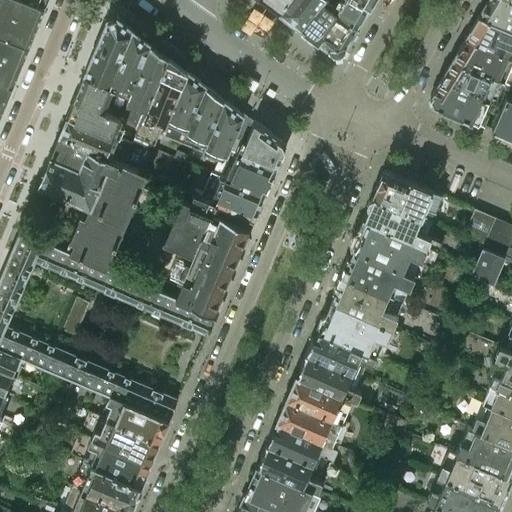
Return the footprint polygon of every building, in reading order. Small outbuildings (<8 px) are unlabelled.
[(0,0),(0,31),(27,42),(43,4),(33,0),(0,0)] [(266,0),(278,8),(283,0),(266,0)] [(283,0),(278,8),(299,24),(317,0),(283,0)] [(337,4),(330,0),(317,0),(299,24),(332,50),(341,48),(356,23),(338,10),(337,4)] [(340,0),(337,4),(338,10),(356,23),(369,0),(340,0)] [(511,0),(486,0),(478,13),(511,27),(511,0)] [(511,27),(478,13),(466,34),(511,54),(511,27)] [(131,26),(115,14),(107,16),(83,75),(106,85),(131,26)] [(126,95),(149,40),(131,26),(106,85),(105,87),(126,95)] [(0,74),(12,80),(27,42),(0,31),(0,74)] [(511,54),(466,34),(453,56),(502,77),(509,80),(511,73),(511,54)] [(167,53),(149,40),(126,95),(124,100),(144,108),(167,53)] [(165,117),(185,68),(167,53),(144,108),(136,126),(133,135),(154,144),(165,117)] [(453,56),(440,77),(491,100),(502,77),(453,56)] [(205,82),(185,68),(165,117),(186,126),(205,82)] [(0,108),(12,80),(0,74),(0,108)] [(124,100),(126,95),(105,87),(106,85),(83,75),(66,116),(112,136),(120,115),(124,121),(136,126),(144,108),(124,100)] [(430,95),(432,102),(481,123),(491,100),(440,77),(430,95)] [(223,96),(205,82),(186,126),(183,134),(203,143),(223,96)] [(511,95),(506,93),(491,127),(511,136),(511,95)] [(243,141),(253,119),(223,96),(203,143),(203,145),(210,148),(209,152),(218,156),(225,154),(232,137),(241,140),(243,141)] [(112,136),(66,116),(58,136),(71,141),(86,148),(123,164),(132,141),(120,136),(119,139),(112,136)] [(282,141),(253,119),(243,141),(241,140),(235,153),(239,154),(275,169),(284,148),(282,141)] [(106,266),(146,174),(123,164),(86,148),(84,155),(68,149),(71,141),(58,136),(37,185),(88,206),(84,216),(80,215),(68,239),(73,241),(69,250),(78,254),(97,262),(106,266)] [(177,148),(173,156),(184,160),(187,153),(177,148)] [(263,196),(275,169),(239,154),(232,170),(228,168),(225,177),(224,179),(263,196)] [(442,193),(426,186),(389,170),(384,170),(381,173),(372,194),(419,214),(422,206),(435,211),(442,193)] [(253,220),(263,196),(224,179),(225,177),(210,171),(200,197),(253,220)] [(214,312),(253,220),(200,197),(194,194),(192,194),(188,203),(181,200),(163,243),(192,256),(189,263),(185,262),(178,280),(181,281),(174,296),(191,303),(214,312)] [(366,219),(426,244),(438,249),(443,239),(426,232),(431,219),(419,214),(372,194),(363,216),(367,218),(366,219)] [(309,235),(319,213),(319,212),(319,211),(318,210),(317,209),(316,209),(315,209),(314,210),(313,212),(306,209),(306,207),(307,206),(306,206),(306,205),(305,204),(304,204),(303,204),(302,204),(302,205),(292,228),(297,230),(296,232),(303,235),(304,233),(309,235)] [(483,211),(472,206),(461,231),(472,235),(483,211)] [(493,215),(483,211),(472,235),(482,240),(493,215)] [(490,248),(503,219),(493,215),(482,240),(481,244),(490,248)] [(355,246),(354,248),(403,270),(410,253),(420,257),(426,244),(366,219),(360,231),(355,233),(352,241),(355,246)] [(511,247),(505,245),(511,229),(511,223),(503,219),(490,248),(511,258),(511,247)] [(31,258),(39,238),(38,237),(19,229),(11,249),(1,271),(22,280),(31,258)] [(59,246),(39,238),(31,258),(50,266),(59,246)] [(511,258),(490,248),(481,244),(469,271),(490,280),(500,259),(511,264),(511,258)] [(69,250),(59,246),(50,266),(68,274),(78,254),(69,250)] [(346,254),(339,272),(387,292),(393,279),(408,285),(413,274),(403,270),(354,248),(350,256),(346,254)] [(97,262),(78,254),(68,274),(88,282),(97,262)] [(106,266),(97,262),(88,282),(107,291),(115,270),(106,266)] [(124,262),(120,272),(134,278),(153,287),(160,290),(163,281),(145,274),(147,270),(124,262)] [(134,278),(120,272),(115,270),(107,291),(126,298),(134,278)] [(1,271),(0,274),(0,296),(13,302),(22,280),(1,271)] [(335,290),(331,300),(391,326),(395,315),(380,308),(387,292),(339,272),(332,289),(335,290)] [(153,287),(134,278),(126,298),(145,307),(153,287)] [(174,296),(160,290),(153,287),(145,307),(166,316),(174,296)] [(0,331),(4,324),(13,302),(0,296),(0,331)] [(191,303),(174,296),(166,316),(183,323),(191,303)] [(391,326),(331,300),(326,312),(320,314),(317,323),(319,328),(318,330),(367,352),(376,356),(378,356),(391,326)] [(214,312),(191,303),(183,323),(205,332),(214,312)] [(22,332),(4,324),(0,331),(0,345),(14,352),(22,332)] [(312,334),(306,349),(351,369),(356,358),(372,365),(376,356),(367,352),(318,330),(316,336),(312,334)] [(40,339),(22,332),(14,352),(20,354),(32,359),(40,339)] [(60,348),(40,339),(32,359),(52,368),(60,348)] [(511,349),(510,348),(495,342),(489,355),(504,362),(498,376),(511,381),(511,349)] [(0,368),(12,373),(20,354),(14,352),(0,345),(0,368)] [(80,356),(60,348),(52,368),(71,376),(80,356)] [(295,374),(349,397),(357,400),(361,390),(346,383),(351,369),(306,349),(299,365),(302,366),(299,373),(296,372),(295,374)] [(98,364),(80,356),(71,376),(90,385),(98,364)] [(118,373),(98,364),(90,385),(109,393),(118,373)] [(0,368),(0,390),(5,392),(12,373),(0,368)] [(137,381),(118,373),(109,393),(128,401),(137,381)] [(511,381),(498,376),(491,373),(480,400),(487,403),(511,413),(511,381)] [(279,419),(278,421),(330,442),(349,397),(295,374),(276,418),(279,419)] [(155,388),(137,381),(128,401),(146,409),(155,388)] [(177,398),(155,388),(146,409),(168,418),(177,398)] [(146,409),(128,401),(109,393),(106,401),(111,403),(106,416),(159,439),(168,418),(146,409)] [(511,443),(511,413),(487,403),(481,417),(475,414),(470,425),(511,443)] [(159,439),(106,416),(100,430),(95,428),(92,435),(150,460),(159,439)] [(273,425),(266,441),(312,461),(318,448),(333,454),(337,445),(330,442),(278,421),(276,426),(273,425)] [(511,474),(511,471),(511,443),(470,425),(467,424),(460,441),(457,440),(453,450),(511,474)] [(150,460),(92,435),(88,444),(93,445),(87,458),(90,459),(141,481),(150,460)] [(257,462),(256,464),(317,490),(321,480),(306,474),(312,461),(266,441),(260,455),(262,457),(259,464),(257,462)] [(511,474),(453,450),(448,464),(441,461),(436,473),(444,477),(499,501),(511,474)] [(127,511),(141,481),(90,459),(69,507),(72,509),(79,511),(127,511)] [(256,464),(244,491),(292,511),(312,511),(321,492),(317,490),(256,464)] [(494,511),(499,501),(444,477),(438,490),(430,487),(425,499),(433,502),(454,511),(494,511)] [(292,511),(244,491),(235,511),(292,511)] [(454,511),(433,502),(428,511),(454,511)]
